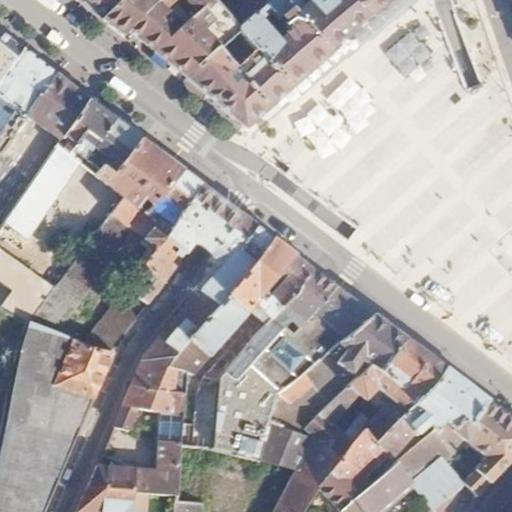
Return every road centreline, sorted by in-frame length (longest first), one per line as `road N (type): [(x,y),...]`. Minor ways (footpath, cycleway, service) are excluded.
road 1 (residential): [(242,196),(126,349),(57,511)]
road 2 (residential): [(242,196),(511,399)]
road 3 (residential): [(156,119),(10,0)]
